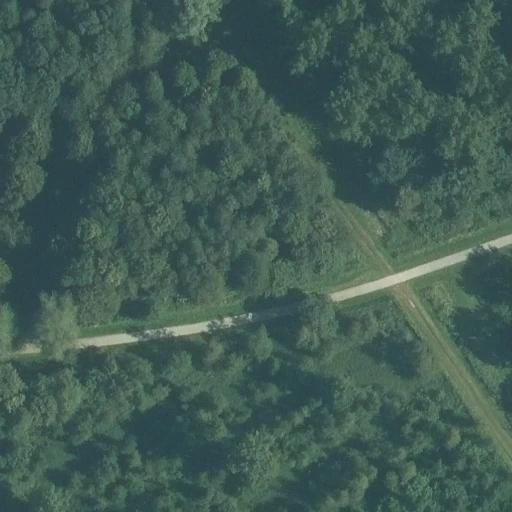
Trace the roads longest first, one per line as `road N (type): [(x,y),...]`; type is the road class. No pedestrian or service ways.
road 1 (track): [(511,447),(202,0)]
road 2 (track): [(272,0),(0,173)]
road 3 (track): [(511,370),(437,266)]
